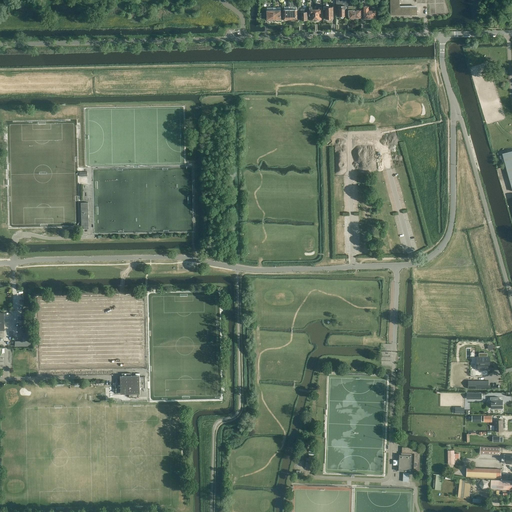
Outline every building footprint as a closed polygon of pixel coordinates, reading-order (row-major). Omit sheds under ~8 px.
[(345,9),(345,8),(345,7),(347,7),(347,5),(347,1),(347,0),(342,0),(342,3),(341,3),(341,6),(338,6),(338,9),(339,9),(340,16),(341,16),(341,17),(341,18),(343,18),(343,17),(343,16),(345,16),(344,9),(345,9)] [(417,15),(417,7),(416,7),(416,8),(410,8),(410,9),(406,9),(399,9),(398,0),(390,0),(391,15),(417,15)] [(333,19),(333,6),(332,6),(332,7),(329,7),(329,6),(326,6),(325,2),(323,2),(323,4),(323,9),(326,9),(326,17),(327,17),(327,19),(333,19)] [(355,19),(355,10),(348,10),(345,10),(346,15),(348,15),(349,19),(355,19)] [(511,151),(502,154),(511,189),(511,151)] [(23,340),(17,340),(17,346),(32,346),(32,332),(23,332),(23,340)] [(477,357),(477,366),(478,366),(478,370),(487,370),(487,366),(489,366),(489,357),(487,357),(487,353),(479,353),(479,357),(477,357)] [(140,392),(140,388),(145,388),(145,377),(140,377),(140,375),(132,376),(132,373),(122,373),(122,376),(120,376),(121,383),(115,383),(115,393),(121,393),(121,394),(129,394),(129,398),(139,397),(139,392),(140,392)] [(489,380),(468,380),(468,388),(488,388),(489,380)] [(492,409),(502,408),(502,400),(499,400),(498,400),(498,398),(499,398),(499,397),(490,397),(490,401),(491,401),(492,409)] [(502,420),(495,420),(495,431),(503,430),(502,420)] [(418,448),(402,447),(402,455),(400,455),(400,454),(399,454),(398,471),(405,472),(405,471),(411,471),(412,453),(414,453),(413,471),(419,472),(420,453),(417,453),(418,448)] [(454,450),(450,450),(448,450),(448,464),(454,464),(454,458),(459,458),(459,454),(454,454),(454,450)] [(501,469),(467,468),(466,477),(501,478),(501,469)] [(511,481),(491,480),(491,482),(488,482),(482,480),(479,484),(482,489),(488,487),(490,487),(490,489),(511,489),(511,481)]
